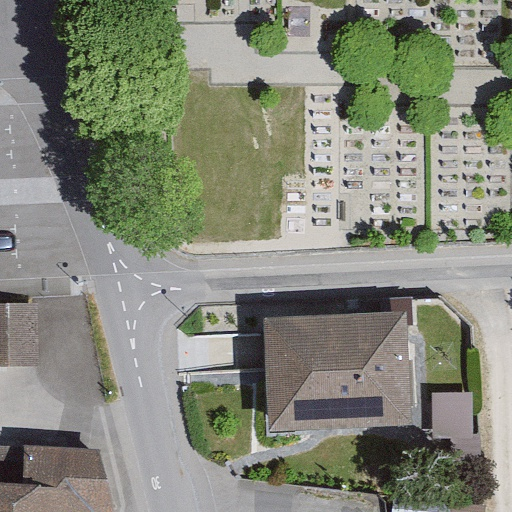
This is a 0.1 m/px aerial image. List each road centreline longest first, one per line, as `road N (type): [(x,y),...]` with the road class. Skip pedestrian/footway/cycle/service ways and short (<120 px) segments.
road 1 (residential): [(511,273),(122,291)]
road 2 (residential): [(29,26),(122,291)]
road 3 (residential): [(122,291),(169,511)]
